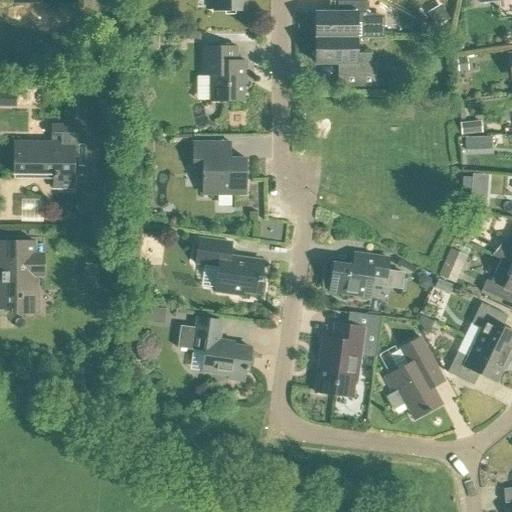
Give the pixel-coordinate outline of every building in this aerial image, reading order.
[(213,0),(213,11),(245,11),(245,0),(213,0)] [(315,14),(315,39),(356,39),(356,24),(368,24),(368,3),(343,3),(343,14),(315,14)] [(426,14),(435,28),(449,19),(441,5),(426,14)] [(356,39),(315,39),(315,64),(343,64),(343,88),(375,88),(375,64),(370,64),(370,54),(356,54),(356,39)] [(236,62),(236,48),(202,48),(202,77),(211,77),(211,102),(243,102),(243,76),(246,76),(246,62),(236,62)] [(466,57),(455,59),(457,73),(468,72),(466,57)] [(460,124),(461,136),(481,133),(480,121),(460,124)] [(81,126),(52,125),(51,143),(13,143),(13,180),(53,180),(53,189),(72,189),(73,175),(91,175),(91,135),(80,136),(81,126)] [(477,137),(465,138),(465,151),(477,150),(477,137)] [(151,140),(137,141),(138,153),(152,152),(151,140)] [(230,144),(192,144),(192,166),(202,167),(202,195),(246,195),(246,160),(230,160),(230,144)] [(20,213),(36,217),(41,199),(25,195),(20,213)] [(470,201),(470,206),(471,206),(485,210),(486,196),(470,195),(470,198),(470,201)] [(461,225),(457,236),(470,241),(474,230),(461,225)] [(491,257),(500,261),(500,260),(511,265),(511,234),(507,246),(501,244),(491,257)] [(231,244),(198,240),(195,264),(218,267),(214,292),(231,294),(231,290),(259,294),(263,262),(229,258),(231,244)] [(0,242),(0,310),(12,310),(12,315),(37,315),(37,277),(45,277),(45,253),(35,254),(34,242),(0,242)] [(390,259),(359,255),(358,267),(333,263),(329,293),(370,299),(372,279),(387,281),(390,259)] [(399,259),(396,266),(400,268),(400,266),(414,273),(416,268),(399,259)] [(511,265),(500,260),(500,261),(490,283),(486,281),(481,291),(508,303),(511,295),(511,265)] [(443,264),(438,277),(449,282),(456,284),(461,271),(454,268),(445,264),(443,264)] [(418,280),(418,286),(425,290),(430,286),(430,279),(424,276),(418,280)] [(433,289),(445,294),(449,285),(437,280),(433,289)] [(481,304),(464,338),(509,360),(511,353),(511,350),(511,348),(511,332),(502,328),(507,317),(481,304)] [(138,323),(151,324),(153,309),(140,307),(138,323)] [(420,315),(418,320),(427,336),(433,322),(420,315)] [(177,349),(192,351),(204,352),(202,372),(228,376),(228,380),(243,382),(245,371),(247,371),(250,349),(225,345),(225,343),(218,342),(220,322),(197,319),(195,328),(180,326),(177,349)] [(363,329),(334,325),(332,341),(322,339),(314,393),(352,398),(354,382),(356,383),(363,329)] [(393,409),(404,403),(412,418),(424,412),(425,414),(441,405),(432,388),(444,382),(420,338),(399,349),(408,365),(384,378),(393,394),(387,398),(393,409)] [(509,360),(464,338),(447,373),(473,386),(479,375),(495,383),(502,369),(504,370),(509,360)] [(511,488),(503,490),(504,504),(511,503),(511,488)]
